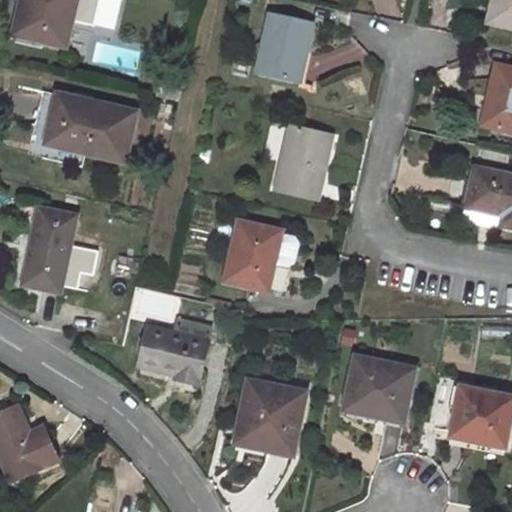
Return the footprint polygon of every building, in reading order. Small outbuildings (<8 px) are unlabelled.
[(28,7),(21,35),(67,46),(77,0),(23,0),(22,6),(28,7)] [(511,0),(493,0),(489,21),(511,26),(511,0)] [(272,15),(259,72),(300,82),(313,24),(272,15)] [(511,69),(496,66),(483,125),(511,131),(511,69)] [(59,95),(48,143),(125,161),(136,113),(59,95)] [(290,127),(275,189),(319,199),(332,136),(290,127)] [(511,176),(475,169),(467,207),(465,217),(470,220),(496,226),(501,225),(511,226),(511,176)] [(39,208),(23,285),(61,293),(77,216),(39,208)] [(241,222),(227,281),(268,290),(275,263),(287,266),(293,262),(297,243),(293,237),(281,234),(282,231),(241,222)] [(174,334),(209,342),(213,328),(177,319),(174,334)] [(149,328),(140,367),(177,376),(176,380),(199,385),(209,342),(174,334),(149,328)] [(357,358),(344,416),(386,426),(387,420),(404,423),(415,370),(357,358)] [(250,381),(237,442),(293,455),(306,394),(250,381)] [(511,398),(463,388),(452,437),(505,448),(511,414),(511,398)] [(0,414),(0,454),(12,481),(59,461),(44,428),(30,433),(18,406),(0,414)]
